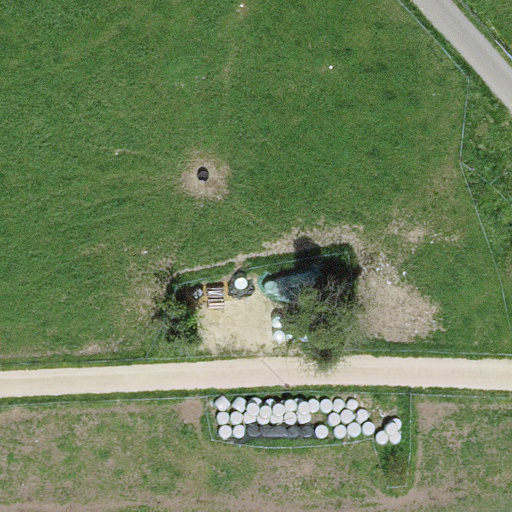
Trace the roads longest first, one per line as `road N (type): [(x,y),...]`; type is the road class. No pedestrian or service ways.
road 1 (track): [(0,391),(247,378),(511,377)]
road 2 (residential): [(511,95),(426,0)]
